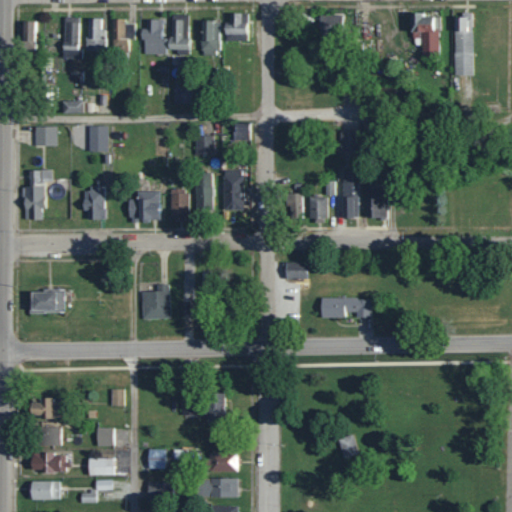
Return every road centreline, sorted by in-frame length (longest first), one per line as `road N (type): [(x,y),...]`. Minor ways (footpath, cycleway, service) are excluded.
road 1 (residential): [(511,234),(0,244)]
road 2 (residential): [(0,343),(511,345)]
road 3 (residential): [(266,511),(264,0)]
